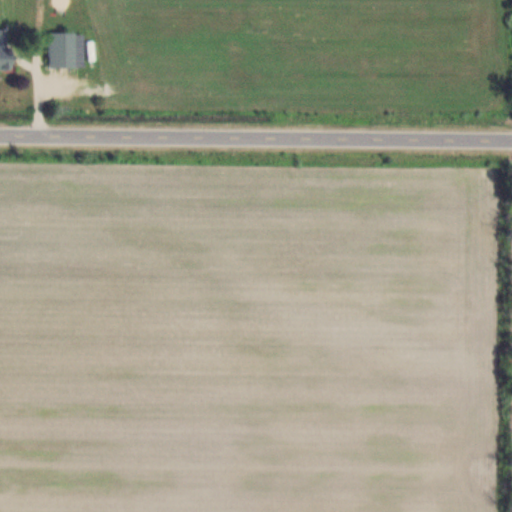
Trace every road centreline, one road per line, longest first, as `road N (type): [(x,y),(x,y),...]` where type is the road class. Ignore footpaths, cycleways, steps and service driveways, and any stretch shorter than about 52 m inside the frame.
road 1 (tertiary): [(511,146),(0,141)]
road 2 (residential): [(66,142),(66,0)]
